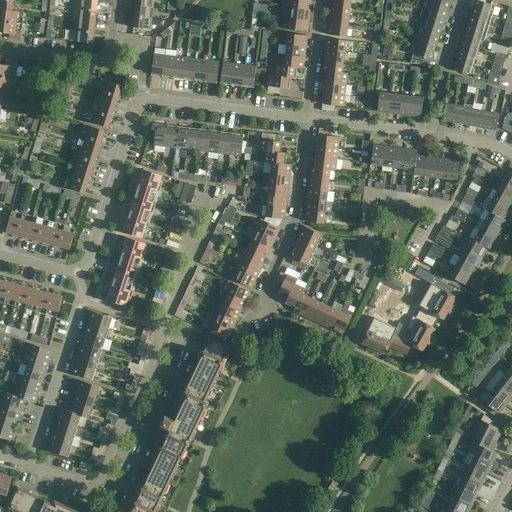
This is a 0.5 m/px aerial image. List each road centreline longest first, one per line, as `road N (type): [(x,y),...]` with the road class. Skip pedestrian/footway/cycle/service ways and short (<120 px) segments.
road 1 (residential): [(230,344),(245,328),(296,212),(306,117)]
road 2 (residential): [(30,463),(88,484),(102,478),(164,327)]
road 3 (residential): [(76,270),(87,260),(139,97)]
road 4 (residential): [(30,463),(83,301)]
road 5 (residential): [(306,117),(139,97)]
road 6 (residential): [(361,267),(371,195),(448,206)]
road 7 (residential): [(432,132),(443,63),(465,0)]
road 8 (residential): [(432,132),(306,117)]
road 9 (residential): [(112,39),(92,59),(0,49)]
road 10 (residential): [(192,257),(214,202),(198,200),(184,242)]
